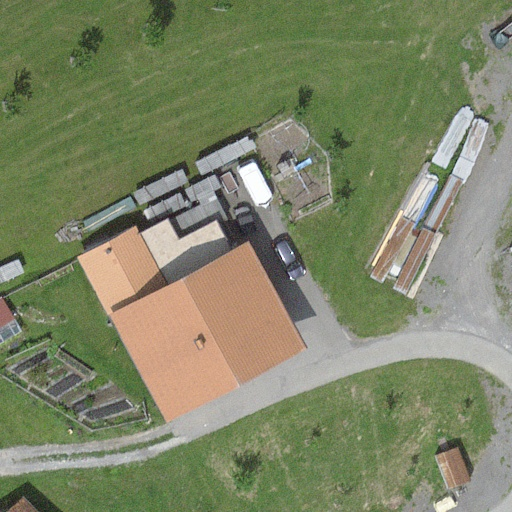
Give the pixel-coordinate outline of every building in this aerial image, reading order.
[(162,219),(134,234),(160,284),(188,269),(162,219)] [(130,227),(72,257),(102,314),(160,284),(134,234),(130,227)] [(102,314),(101,313),(157,420),(296,349),(241,242),(188,269),(160,284),(102,314)] [(2,300),(0,301),(0,326),(12,320),(2,300)] [(35,511),(18,493),(0,509),(0,511),(35,511)]
